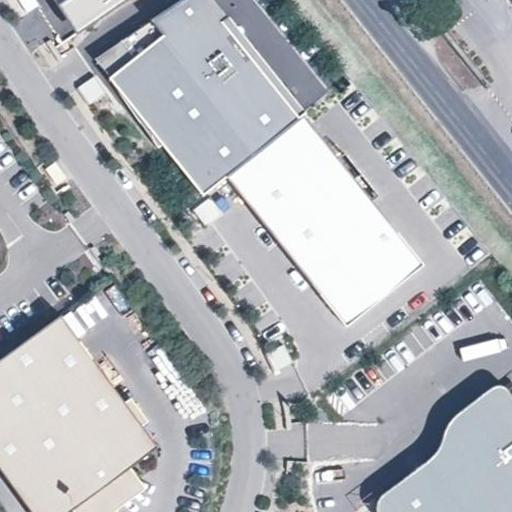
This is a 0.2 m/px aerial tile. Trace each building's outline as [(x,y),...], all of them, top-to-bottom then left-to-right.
[(25,0),(32,10),(46,1),(44,0),(25,0)] [(56,0),(77,31),(123,0),(56,0)] [(109,77),(203,195),(226,177),(300,118),(220,17),(227,11),(218,0),(173,0),(141,26),(153,42),(109,77)] [(81,85),(93,101),(106,92),(94,76),(81,85)] [(339,159),(304,114),(300,118),(226,177),(346,327),(424,266),(397,232),(391,237),(384,228),(390,223),(373,201),(339,159)] [(391,187),(357,144),(339,159),(373,201),(391,187)] [(48,167),(59,183),(68,177),(57,161),(48,167)] [(191,208),(202,226),(221,215),(210,197),(191,208)] [(397,232),(390,223),(384,228),(391,237),(397,232)] [(222,230),(200,244),(210,258),(231,244),(222,230)] [(125,401),(62,313),(0,357),(0,460),(25,442),(72,508),(74,511),(110,511),(145,487),(131,466),(158,446),(142,424),(148,420),(131,396),(125,401)] [(497,385),(492,387),(459,412),(488,450),(444,483),(428,461),(384,493),(379,500),(377,505),(377,511),(511,511),(511,394),(505,386),(497,385)] [(459,412),(428,461),(444,483),(488,450),(459,412)] [(25,442),(0,460),(0,466),(32,511),(66,511),(72,508),(25,442)]
